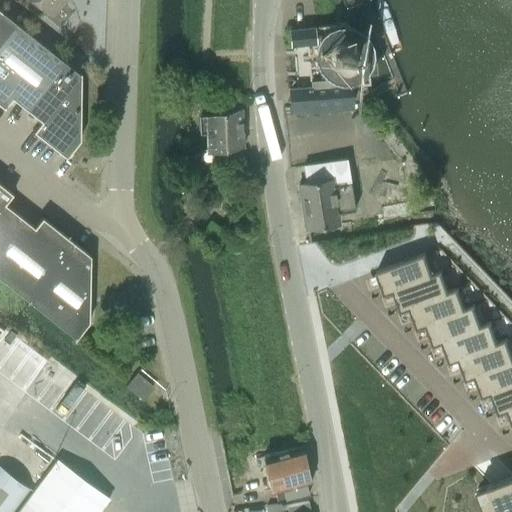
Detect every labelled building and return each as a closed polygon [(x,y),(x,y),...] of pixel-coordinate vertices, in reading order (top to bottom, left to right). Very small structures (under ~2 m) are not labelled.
[(56,0),(32,0),(47,11),(56,0)] [(415,0),(447,33),(456,36),(464,31),(465,23),(459,14),(445,0),(415,0)] [(0,45),(17,24),(0,9),(0,45)] [(345,23),(327,25),(290,30),(292,46),(293,45),(297,87),(290,88),(292,111),(353,105),(351,84),(370,82),(366,40),(345,23)] [(26,109),(64,61),(17,24),(0,45),(0,104),(4,107),(12,97),(26,109)] [(79,139),(80,74),(64,61),(26,109),(41,121),(33,131),(66,157),(79,139)] [(218,113),(204,114),(208,149),(227,147),(228,159),(244,158),(243,146),(246,145),(242,110),(218,113)] [(313,222),(327,220),(327,224),(388,213),(383,184),(355,189),(349,158),(362,155),(358,133),(353,134),(330,138),(329,134),(311,137),(316,163),(303,165),(313,222)] [(0,183),(0,238),(19,215),(4,203),(12,193),(0,183)] [(19,215),(0,238),(0,277),(75,338),(88,321),(90,255),(41,217),(34,226),(19,215)] [(425,252),(376,270),(384,292),(392,289),(433,274),(425,252)] [(433,274),(392,289),(400,309),(410,306),(449,291),(441,271),(433,274)] [(449,291),(410,306),(417,326),(426,323),(466,308),(459,288),(449,291)] [(466,308),(426,323),(433,343),(441,340),(482,325),(475,305),(466,308)] [(482,325),(441,340),(448,360),(457,357),(497,342),(490,322),(482,325)] [(497,342),(457,357),(464,377),(474,373),(511,359),(511,355),(506,339),(497,342)] [(511,359),(474,373),(482,394),(492,390),(511,382),(511,359)] [(126,385),(138,395),(148,382),(136,372),(126,385)] [(511,382),(492,390),(499,410),(506,407),(511,405),(511,382)] [(312,480),(305,447),(305,446),(264,455),(271,490),(283,487),(285,498),(309,492),(306,481),(312,480)] [(56,459),(16,511),(97,511),(108,498),(56,459)] [(0,511),(11,511),(30,487),(0,465),(0,511)] [(511,511),(511,475),(477,488),(485,511),(511,511)] [(281,503),(267,505),(267,511),(310,511),(309,501),(282,506),(281,503)]
